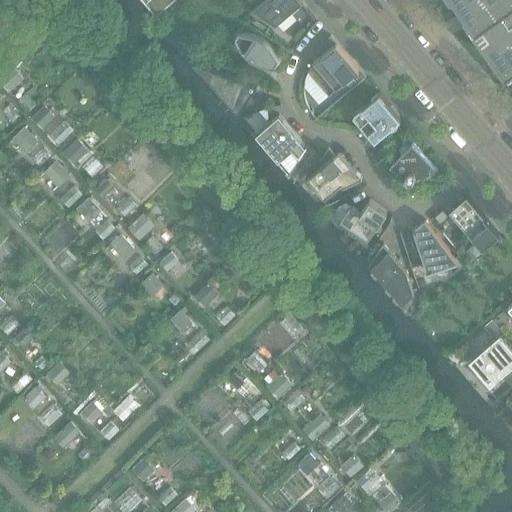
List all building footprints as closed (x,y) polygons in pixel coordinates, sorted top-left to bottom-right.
[(142,0),(156,15),(173,0),(142,0)] [(314,17),(300,0),(262,0),(252,9),(253,10),(254,10),(276,25),(277,24),(292,11),(306,27),(314,17)] [(511,0),(462,0),(476,18),(472,21),(506,69),(511,64),(511,0)] [(274,49),(270,44),(264,39),(257,35),(250,33),(236,31),(233,35),(241,47),(245,52),(251,57),(257,61),(260,62),(265,63),(278,65),(281,61),(274,49)] [(359,69),(331,35),(324,44),(328,49),(314,61),(336,88),(359,69)] [(237,113),(257,85),(192,60),(237,113)] [(13,66),(0,77),(0,81),(8,91),(23,77),(13,66)] [(401,118),(379,92),(353,114),(375,140),(390,127),(393,127),(396,125),(398,123),(399,120),(401,118)] [(45,106),(34,117),(43,127),(54,116),(45,106)] [(268,118),(267,109),(259,111),(267,119),(268,118)] [(306,147),(307,145),(301,140),(279,114),(269,122),(256,134),(289,172),(295,180),(314,152),(306,147)] [(24,126),(13,137),(27,152),(38,141),(24,126)] [(78,138),(64,152),(74,162),(88,149),(78,138)] [(438,169),(413,141),(410,143),(405,143),(400,147),(403,152),(391,165),(405,173),(405,176),(406,179),(408,181),(411,181),(413,180),(415,178),(421,182),(438,169)] [(362,177),(339,150),(335,154),(329,147),(320,161),(323,164),(308,177),(325,198),(342,183),(344,186),(362,177)] [(56,161),(45,171),(58,185),(69,175),(56,161)] [(107,179),(96,189),(103,196),(113,186),(107,179)] [(499,233),(467,195),(466,195),(450,209),(483,247),(499,233)] [(88,197),(77,208),(90,220),(100,210),(88,197)] [(368,238),(387,211),(370,199),(361,212),(350,205),(345,202),(338,205),(332,214),(368,238)] [(448,215),(443,209),(434,216),(440,223),(448,215)] [(143,212),(128,226),(139,239),(155,225),(143,212)] [(461,265),(436,232),(425,218),(413,228),(427,272),(449,265),(454,271),(461,265)] [(121,234),(111,243),(124,257),(134,248),(121,234)] [(414,293),(406,269),(383,242),(381,246),(376,243),(365,259),(368,264),(402,303),(414,293)] [(171,252),(161,260),(168,270),(178,261),(171,252)] [(469,265),(460,254),(456,257),(462,265),(461,266),(464,270),(469,265)] [(152,274),(143,282),(153,293),(162,285),(152,274)] [(209,281),(195,295),(206,305),(220,291),(209,281)] [(184,307),(171,319),(183,331),(193,322),(185,313),(187,310),(184,307)] [(507,324),(503,319),(508,315),(503,311),(494,319),(502,328),(507,324)] [(484,327),(491,335),(499,327),(492,319),(484,326),(484,327)] [(25,327),(13,339),(17,343),(20,341),(24,345),(33,336),(25,327)] [(511,360),(510,359),(511,357),(511,347),(500,333),(469,360),(490,384),(511,365),(511,360)] [(259,334),(242,351),(258,366),(275,349),(259,334)] [(5,348),(0,353),(0,371),(11,361),(6,356),(9,353),(5,348)] [(60,362),(46,377),(49,381),(53,377),(59,383),(69,372),(60,362)] [(236,372),(229,380),(237,387),(244,380),(236,372)] [(282,373),(268,386),(278,397),(292,384),(282,373)] [(36,386),(24,398),(33,408),(45,396),(40,391),(43,388),(39,384),(36,386)] [(265,406),(251,389),(235,403),(249,420),(265,406)] [(82,412),(80,414),(84,419),(87,416),(92,421),(102,410),(93,401),(82,412)] [(511,417),(511,411),(508,407),(499,414),(506,423),(511,417)] [(321,414),(304,429),(313,438),(329,424),(321,414)] [(70,422),(55,437),(64,446),(79,431),(70,422)] [(309,454),(298,464),(307,473),(318,463),(309,454)] [(343,466),(340,468),(343,473),(346,470),(350,474),(362,464),(353,455),(342,465),(343,466)] [(143,458),(132,469),(143,479),(154,469),(143,458)] [(391,491),(379,501),(385,508),(382,511),(388,511),(400,502),(391,491)] [(345,492),(333,504),(341,511),(345,511),(352,505),(347,500),(350,497),(345,492)] [(185,499),(172,511),(192,511),(195,510),(185,499)]
